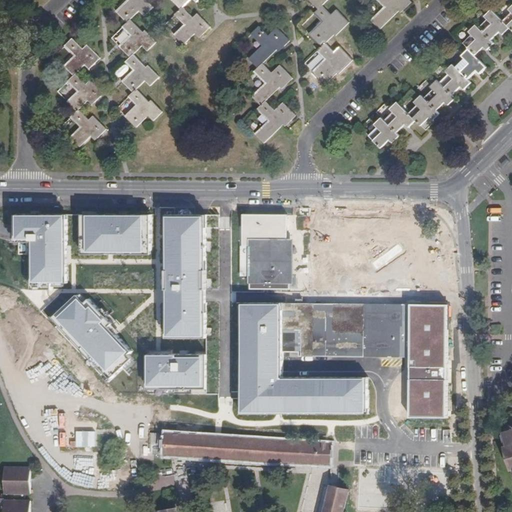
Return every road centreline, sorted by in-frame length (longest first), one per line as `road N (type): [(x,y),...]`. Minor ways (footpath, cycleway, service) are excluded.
road 1 (tertiary): [(481,511),(454,189)]
road 2 (residential): [(444,0),(307,135),(303,191)]
road 3 (unclassified): [(226,190),(225,396)]
road 4 (residential): [(60,0),(26,34),(23,189)]
road 5 (tertiary): [(23,189),(226,190)]
road 6 (tertiary): [(303,191),(454,189)]
